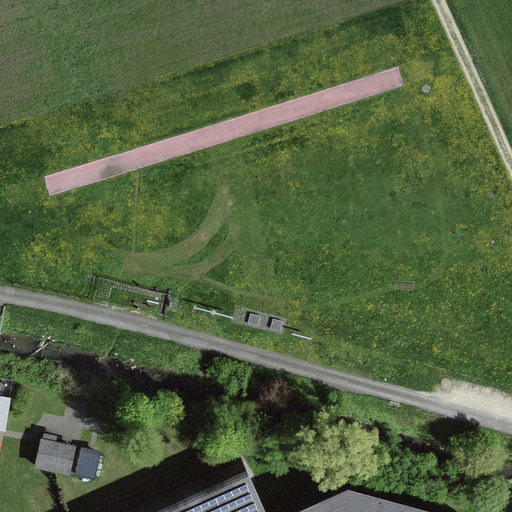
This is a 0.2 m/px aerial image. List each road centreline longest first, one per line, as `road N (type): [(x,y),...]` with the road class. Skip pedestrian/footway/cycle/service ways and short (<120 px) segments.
road 1 (track): [(511,425),(0,293)]
road 2 (track): [(511,165),(438,0)]
